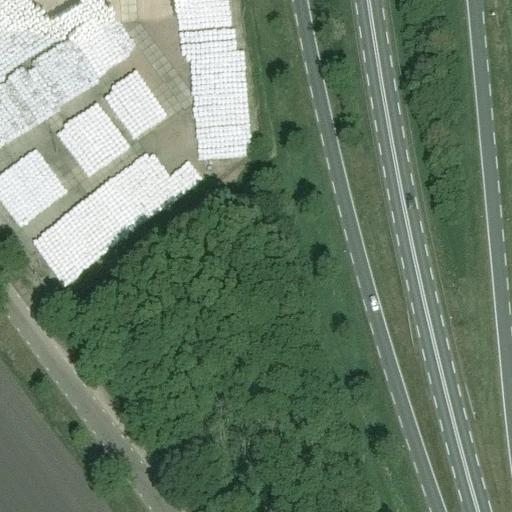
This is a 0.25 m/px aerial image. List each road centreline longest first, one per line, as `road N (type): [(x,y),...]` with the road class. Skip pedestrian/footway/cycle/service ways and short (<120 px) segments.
road 1 (primary): [(300,0),(357,255),(438,511)]
road 2 (primary): [(477,511),(408,228),(367,0)]
road 3 (primary): [(511,417),(474,0)]
road 4 (unclassified): [(164,511),(0,297)]
